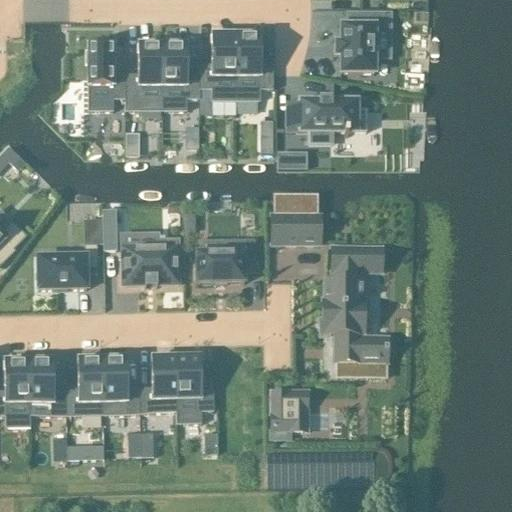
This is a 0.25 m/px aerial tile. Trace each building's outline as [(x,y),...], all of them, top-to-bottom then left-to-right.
[(340,47),(334,47),(334,60),(339,60),(339,77),(373,78),(373,63),(390,63),(390,16),(346,16),(346,29),(340,29),(340,47)] [(210,69),(198,69),(198,79),(198,94),(210,94),(210,106),(235,106),(234,39),(210,39),(210,69)] [(259,39),(234,39),(235,106),(259,106),(259,94),(272,94),(271,69),(259,69),(259,39)] [(111,49),(87,49),(87,54),(84,54),(84,68),(87,68),(86,115),(111,115),(112,104),(124,104),(124,79),(111,79),(111,49)] [(124,79),(124,104),(124,116),(161,116),(161,49),(136,49),(136,79),(124,79)] [(185,49),(161,49),(161,116),(185,115),(185,104),(198,104),(198,94),(198,79),(185,79),(185,49)] [(317,106),(288,106),(288,136),(308,136),(308,148),(330,149),(330,136),(343,136),(343,140),(347,140),(347,136),(365,136),(365,114),(355,114),(355,106),(330,106),(330,104),(317,104),(317,106)] [(114,214),(101,215),(102,255),(115,254),(114,214)] [(194,236),(193,219),(182,219),(182,236),(194,236)] [(318,220),(270,220),(270,248),(318,248),(318,220)] [(0,269),(14,255),(13,253),(25,240),(11,226),(0,236),(0,269)] [(156,250),(121,250),(121,289),(177,288),(177,244),(156,245),(156,250)] [(224,256),(194,257),(195,288),(243,287),(242,276),(254,276),(253,244),(223,244),(224,256)] [(36,262),(36,294),(84,293),(84,273),(96,272),(96,248),(82,249),(82,261),(36,262)] [(324,305),(321,304),(321,339),(334,339),(334,367),(386,367),(386,343),(357,343),(357,324),(365,324),(365,304),(360,304),(360,285),(357,285),(357,277),(380,277),(380,253),(330,253),(330,276),(333,276),(333,284),(324,284),(324,305)] [(199,361),(174,362),(175,416),(175,428),(200,428),(200,416),(212,416),(212,391),(199,391),(199,361)] [(151,392),(138,392),(138,417),(175,416),(174,362),(150,362),(151,392)] [(77,394),(64,394),(65,419),(102,418),(101,363),(76,364),(77,394)] [(125,363),(101,363),(102,418),(138,417),(138,392),(126,393),(125,363)] [(3,395),(0,395),(0,420),(4,420),(4,432),(29,432),(29,420),(29,419),(28,365),(3,366),(3,395)] [(51,365),(28,365),(29,419),(29,420),(65,419),(64,394),(52,394),(51,365)] [(306,395),(270,395),(270,442),(288,442),(288,435),(306,435),(306,395)] [(102,463),(102,449),(66,450),(66,464),(102,463)]
